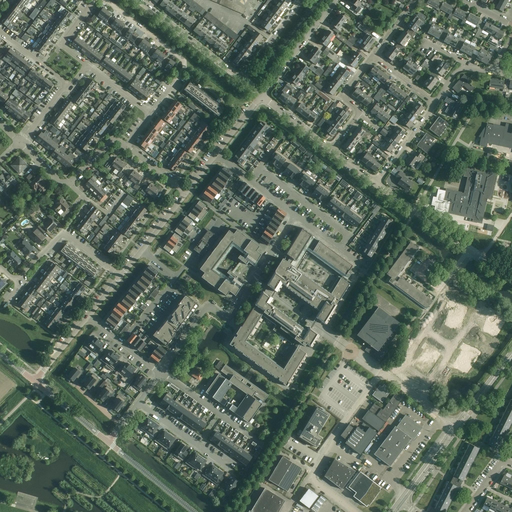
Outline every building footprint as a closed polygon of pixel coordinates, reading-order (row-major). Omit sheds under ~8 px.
[(24,0),(18,0),(17,1),(26,8),(27,9),(30,4),(24,0)] [(165,9),(170,3),(166,0),(163,0),(160,5),(165,9)] [(359,7),(361,4),(356,0),(351,0),(349,2),(354,6),(352,8),(358,13),(361,9),(359,7)] [(441,4),(442,4),(440,3),(440,2),(436,0),(428,0),(427,4),(436,9),(436,10),(439,11),(440,9),(439,9),(442,5),(441,4)] [(23,12),(26,8),(17,1),(14,5),(21,11),(23,12)] [(283,11),(286,6),(279,1),(276,6),(283,11)] [(455,10),(453,9),(454,8),(443,2),(442,4),(441,4),(442,5),(439,9),(440,9),(450,14),(447,18),(450,20),(453,15),(455,10)] [(170,13),(175,6),(170,3),(165,9),(170,13)] [(499,4),(497,8),(503,12),(505,7),(499,4)] [(19,13),(21,11),(14,5),(11,9),(21,17),(22,15),(19,13)] [(61,14),(68,19),(71,15),(64,9),(65,9),(61,6),(60,7),(60,8),(58,11),(61,14)] [(174,17),(180,10),(175,6),(170,13),(174,17)] [(279,16),(283,11),(276,6),(272,11),(279,16)] [(102,19),(107,12),(103,8),(101,11),(98,9),(90,20),(93,22),(97,17),(97,16),(98,15),(102,19)] [(468,16),(466,15),(466,13),(456,8),(455,10),(453,15),(463,20),(461,24),(464,25),(466,21),(468,16)] [(19,19),(21,17),(11,9),(8,14),(15,19),(17,17),(19,19)] [(43,10),(41,12),(42,13),(43,14),(46,16),(47,17),(48,18),(50,16),(45,11),(43,10)] [(179,21),(185,14),(180,10),(174,17),(179,21)] [(275,21),(279,16),(272,11),(268,16),(275,21)] [(108,25),(112,20),(110,18),(112,15),(107,12),(102,19),(106,22),(105,23),(108,25)] [(13,22),(15,19),(8,14),(4,18),(14,26),(15,24),(13,22)] [(65,23),(68,19),(61,14),(57,18),(65,23)] [(184,25),(190,18),(185,14),(179,21),(184,25)] [(336,20),(342,25),(346,19),(348,21),(350,19),(345,14),(343,16),(340,14),(336,20)] [(466,21),(476,26),(475,27),(478,28),(482,21),(479,20),(480,19),(470,14),(468,16),(466,21)] [(413,19),(411,22),(418,27),(420,29),(424,24),(423,24),(425,21),(424,20),(417,15),(415,17),(414,17),(413,17),(413,18),(413,19)] [(271,26),(275,21),(268,16),(264,21),(265,21),(271,26)] [(14,26),(4,18),(1,22),(8,28),(7,28),(10,31),(13,27),(15,29),(16,29),(17,28),(14,26)] [(61,28),(65,23),(57,18),(54,22),(61,28)] [(115,29),(121,22),(116,18),(114,22),(112,20),(108,25),(110,27),(111,26),(115,29)] [(190,18),(184,25),(189,28),(195,22),(190,18)] [(338,30),(342,25),(336,20),(332,25),(334,28),(333,30),(338,34),(340,32),(338,30)] [(267,31),(271,26),(265,21),(264,21),(261,25),(259,24),(257,27),(263,31),(265,29),(267,31)] [(58,32),(61,28),(54,22),(51,27),(58,32)] [(121,35),(125,30),(123,29),(125,25),(121,22),(115,29),(120,32),(119,33),(121,35)] [(407,26),(409,28),(408,31),(414,36),(416,33),(415,32),(418,27),(411,22),(409,24),(408,24),(407,25),(407,26)] [(433,36),(437,28),(438,26),(433,23),(430,22),(426,29),(429,30),(427,33),(433,36)] [(491,35),(495,27),(486,22),(484,26),(481,24),(477,30),(478,31),(474,37),(478,39),(482,30),(491,35)] [(51,27),(48,24),(45,29),(48,31),(47,31),(55,36),(58,32),(51,27)] [(198,35),(203,28),(198,24),(193,31),(198,35)] [(360,25),(358,27),(363,32),(366,34),(368,36),(369,35),(370,33),(370,32),(366,29),(365,29),(361,26),(360,25)] [(495,27),(491,35),(500,39),(504,32),(495,27)] [(203,39),(208,32),(203,28),(198,35),(203,39)] [(442,38),(446,30),(443,29),(442,30),(437,28),(433,36),(438,39),(440,36),(442,38)] [(125,30),(121,35),(124,37),(123,38),(128,41),(129,39),(134,32),(130,29),(127,32),(125,30)] [(449,44),(453,36),(450,35),(450,33),(450,32),(449,32),(446,30),(442,38),(445,39),(444,42),(449,44)] [(51,41),(55,36),(47,31),(44,35),(51,41)] [(323,36),(330,41),(334,35),(328,31),(323,36)] [(403,31),(400,36),(407,42),(409,39),(410,37),(411,38),(412,38),(413,38),(414,36),(408,31),(406,33),(403,31)] [(135,46),(139,41),(136,39),(139,36),(134,32),(129,39),(133,43),(132,44),(135,46)] [(208,42),(213,36),(208,32),(203,39),(208,42)] [(252,37),(259,43),(263,38),(256,32),(252,37)] [(347,41),(337,33),(335,36),(345,44),(347,41)] [(366,34),(362,39),(364,41),(370,46),(375,40),(369,35),(368,36),(366,34)] [(48,45),(51,41),(44,35),(41,40),(48,45)] [(347,41),(353,45),(357,40),(351,35),(347,41)] [(213,46),(218,39),(213,36),(208,42),(213,46)] [(330,41),(323,36),(319,42),(325,46),(326,46),(328,48),(332,42),(330,41)] [(403,46),(407,42),(400,36),(396,41),(398,43),(396,45),(403,50),(405,48),(403,46)] [(458,46),(462,39),(459,37),(457,36),(457,38),(453,36),(449,44),(454,47),(456,45),(458,46)] [(77,37),(72,44),(76,47),(76,48),(82,40),(81,40),(77,37)] [(218,50),(223,43),(224,41),(220,37),(218,39),(213,46),(218,50)] [(255,48),(259,43),(252,37),(248,42),(255,48)] [(142,50),(148,43),(143,39),(141,42),(139,41),(135,46),(137,47),(138,47),(142,50)] [(465,53),(469,45),(464,42),(465,40),(462,39),(458,46),(461,48),(460,50),(465,53)] [(45,49),(48,45),(41,40),(38,44),(45,49)] [(82,40),(76,48),(80,51),(86,44),(82,40)] [(364,41),(360,46),(366,51),(370,46),(364,41)] [(251,52),(255,48),(248,42),(244,47),(251,52)] [(475,55),(478,47),(480,45),(479,44),(477,47),(476,46),(476,45),(471,42),(470,43),(469,45),(465,53),(471,56),(472,53),(475,55)] [(148,56),(152,51),(150,49),(152,46),(148,43),(142,50),(147,53),(146,54),(148,56)] [(223,43),(218,50),(223,54),(228,47),(223,43)] [(41,54),(45,49),(38,44),(34,48),(41,54)] [(86,53),(90,47),(86,44),(80,51),(85,54),(86,53)] [(392,46),(388,51),(396,56),(399,52),(401,53),(403,50),(396,45),(395,47),(394,48),(392,46)] [(89,57),(94,50),(90,47),(86,53),(85,54),(89,57)] [(248,57),(251,52),(244,47),(241,52),(248,57)] [(311,53),(317,58),(322,52),(315,47),(311,53)] [(481,62),(485,54),(487,51),(481,49),(478,47),(475,55),(477,56),(476,59),(481,62)] [(4,57),(2,59),(4,60),(7,62),(9,60),(13,55),(14,52),(10,49),(5,56),(4,57)] [(156,60),(161,53),(157,49),(154,53),(152,51),(148,56),(151,58),(151,57),(156,60)] [(93,61),(99,53),(94,50),(89,57),(93,61)] [(392,61),(396,56),(388,51),(385,56),(392,61)] [(7,62),(7,63),(11,66),(13,63),(19,56),(14,52),(13,55),(9,60),(7,62)] [(244,62),(248,57),(241,52),(237,57),(244,62)] [(351,58),(358,62),(362,57),(356,52),(351,58)] [(99,53),(93,61),(98,64),(103,57),(99,53)] [(156,60),(154,62),(159,65),(161,67),(162,66),(166,61),(163,60),(166,56),(161,53),(156,60)] [(313,63),(317,58),(311,53),(307,58),(313,63)] [(485,54),(481,62),(487,65),(491,57),(485,54)] [(13,63),(11,66),(15,69),(18,66),(23,59),(19,56),(13,63)] [(106,57),(101,64),(105,68),(111,61),(106,57)] [(233,62),(231,65),(234,67),(234,66),(236,64),(240,67),(244,62),(237,57),(233,62)] [(353,68),(358,62),(351,58),(347,63),(353,68)] [(18,66),(15,69),(20,72),(27,62),(23,59),(18,66)] [(407,72),(414,63),(410,59),(403,68),(403,69),(405,71),(406,71),(407,72)] [(166,61),(162,66),(164,68),(165,67),(169,71),(175,63),(170,60),(168,63),(166,61)] [(111,61),(105,68),(109,71),(114,64),(111,61)] [(438,66),(445,72),(445,71),(449,66),(442,61),(438,66)] [(27,62),(20,72),(20,73),(24,76),(26,73),(32,66),(27,62)] [(414,63),(407,72),(410,74),(411,76),(412,75),(412,76),(419,67),(417,65),(415,62),(414,63)] [(114,64),(109,71),(113,74),(119,67),(114,64)] [(298,69),(304,74),(309,68),(302,64),(298,69)] [(339,66),(335,72),(336,72),(339,74),(345,79),(349,73),(343,69),(343,68),(340,66),(339,66)] [(374,66),(369,73),(374,77),(379,70),(374,66)] [(433,69),(431,72),(434,74),(437,77),(439,74),(441,76),(445,72),(438,66),(435,70),(434,70),(433,69)] [(119,67),(113,74),(118,78),(123,70),(119,67)] [(30,82),(37,72),(32,69),(27,76),(25,78),(30,82)] [(300,80),(304,74),(298,69),(294,75),(300,80)] [(123,70),(118,78),(122,81),(128,74),(123,70)] [(374,77),(372,78),(377,82),(379,80),(381,78),(384,74),(379,70),(374,77)] [(36,83),(41,76),(37,72),(30,82),(34,85),(36,83)] [(345,79),(339,74),(336,72),(332,77),(334,80),(341,84),(345,79)] [(427,80),(434,86),(438,81),(435,79),(437,77),(434,74),(431,72),(428,74),(430,76),(427,80)] [(128,74),(122,81),(127,84),(132,77),(128,74)] [(377,82),(376,83),(377,84),(379,85),(381,82),(384,84),(389,77),(384,74),(381,78),(379,80),(377,82)] [(474,88),(466,81),(468,78),(464,74),(452,88),(458,93),(461,90),(460,89),(463,86),(470,92),(474,88)] [(296,85),(300,80),(294,75),(290,80),(296,85)] [(40,86),(45,79),(41,76),(36,83),(40,86)] [(85,83),(93,88),(96,84),(89,78),(85,83)] [(133,92),(140,82),(136,78),(128,88),(133,92)] [(44,89),(49,82),(45,79),(40,86),(44,89)] [(330,85),(336,90),(337,90),(341,84),(334,80),(330,85)] [(427,80),(423,85),(430,91),(434,86),(427,80)] [(491,80),(490,87),(503,89),(503,92),(503,94),(506,95),(506,92),(507,85),(504,84),(504,82),(491,80)] [(49,82),(44,89),(49,92),(54,85),(49,82)] [(137,95),(142,88),(140,86),(142,83),(140,82),(133,92),(137,95)] [(190,82),(184,90),(187,93),(193,85),(190,82)] [(82,87),(89,93),(90,92),(93,88),(85,83),(82,87)] [(287,83),(285,87),(289,91),(292,93),(295,89),(292,87),(287,83)] [(328,83),(324,89),(326,90),(332,95),(336,90),(330,85),(328,83)] [(392,83),(387,90),(392,94),(397,87),(392,83)] [(193,85),(187,93),(190,95),(196,87),(193,85)] [(357,99),(362,92),(357,88),(355,86),(354,88),(356,90),(352,95),(357,99)] [(79,91),(86,97),(89,93),(82,87),(79,91)] [(141,98),(149,88),(147,87),(145,90),(142,88),(137,95),(141,98)] [(196,87),(190,95),(193,97),(199,89),(196,87)] [(397,87),(392,94),(397,98),(402,91),(397,87)] [(149,88),(141,98),(146,102),(151,95),(152,96),(154,92),(149,88)] [(199,89),(193,97),(196,99),(202,91),(199,89)] [(76,95),(76,96),(78,97),(83,101),(86,97),(79,91),(79,92),(76,95)] [(198,101),(204,93),(202,91),(196,99),(198,101)] [(402,91),(397,98),(402,102),(407,95),(402,91)] [(285,103),(290,96),(286,94),(284,92),(279,98),(285,103)] [(358,97),(357,99),(362,103),(366,96),(367,96),(362,92),(358,97)] [(201,103),(207,95),(204,93),(198,101),(201,103)] [(4,94),(0,98),(0,101),(3,104),(8,97),(4,94)] [(204,106),(210,98),(207,95),(201,103),(204,106)] [(76,96),(72,100),(75,102),(79,106),(83,101),(78,97),(76,96)] [(290,96),(285,103),(291,107),(296,101),(290,96)] [(325,96),(323,98),(327,102),(325,105),(328,107),(333,102),(332,101),(330,99),(325,96)] [(366,96),(362,103),(367,106),(372,100),(372,99),(370,97),(369,98),(367,96),(366,96)] [(7,110),(14,102),(10,98),(3,107),(7,110)] [(207,108),(213,100),(210,98),(204,106),(207,108)] [(445,100),(444,101),(449,104),(444,112),(445,112),(455,118),(462,107),(449,99),(446,98),(445,100)] [(63,104),(71,109),(74,110),(76,107),(74,106),(74,105),(67,99),(63,104)] [(14,102),(7,110),(12,114),(18,105),(16,103),(17,101),(15,100),(14,102)] [(171,104),(171,105),(178,111),(182,113),(183,113),(184,112),(180,109),(182,106),(175,100),(171,104)] [(210,110),(216,102),(213,100),(207,108),(210,110)] [(119,101),(115,106),(122,111),(125,107),(119,101)] [(212,112),(219,104),(216,102),(210,110),(212,112)] [(417,103),(413,108),(420,113),(424,108),(423,108),(422,107),(423,105),(419,102),(417,103)] [(67,114),(71,109),(63,104),(60,108),(67,114)] [(122,111),(115,106),(113,104),(109,108),(119,116),(122,111)] [(219,104),(212,112),(216,115),(222,106),(221,106),(219,104)] [(301,114),(306,108),(301,104),(296,110),(301,114)] [(16,117),(23,108),(18,105),(12,114),(16,117)] [(171,105),(168,109),(172,112),(176,115),(177,112),(181,115),(182,113),(178,111),(171,105)] [(375,105),(370,112),(375,116),(380,109),(375,105)] [(222,106),(216,115),(218,117),(225,109),(222,106)] [(20,120),(27,111),(23,108),(16,117),(20,120)] [(60,108),(57,112),(64,118),(64,117),(66,119),(69,116),(67,114),(60,108)] [(106,112),(106,113),(108,115),(115,120),(116,120),(119,116),(109,108),(106,112)] [(307,118),(312,112),(306,108),(301,114),(307,118)] [(338,115),(345,120),(349,114),(346,112),(344,111),(341,108),(336,114),(339,115),(338,115)] [(416,118),(420,113),(413,108),(410,113),(416,118)] [(165,113),(165,114),(172,119),(176,122),(177,120),(173,117),(174,117),(176,115),(172,112),(168,109),(165,113)] [(380,109),(375,116),(380,120),(385,113),(380,109)] [(312,112),(307,118),(312,123),(317,117),(317,116),(318,115),(319,114),(317,112),(314,110),(313,111),(312,111),(312,112)] [(27,111),(20,120),(25,124),(31,115),(27,111)] [(77,121),(78,122),(80,120),(86,112),(84,111),(82,114),(77,121)] [(63,120),(64,118),(57,112),(54,117),(61,122),(63,124),(65,122),(63,120)] [(103,117),(105,119),(110,123),(112,124),(115,120),(108,115),(106,113),(103,117)] [(385,113),(380,120),(385,123),(390,117),(385,113)] [(412,123),(416,118),(410,113),(406,118),(412,123)] [(165,114),(161,118),(169,124),(171,121),(175,123),(176,122),(172,119),(165,114)] [(332,119),(334,121),(340,126),(345,120),(338,115),(336,118),(334,116),(332,119)] [(54,117),(50,121),(57,127),(58,126),(59,126),(60,127),(63,125),(60,123),(61,122),(54,117)] [(100,121),(100,122),(107,127),(110,123),(105,119),(103,117),(100,121)] [(436,120),(429,129),(438,136),(442,130),(444,131),(446,128),(444,126),(442,125),(445,121),(440,117),(437,121),(436,120)] [(158,125),(166,131),(167,129),(165,127),(167,124),(158,118),(155,122),(158,125)] [(409,128),(412,123),(406,118),(402,123),(409,128)] [(336,131),(340,126),(334,121),(330,126),(336,131)] [(97,126),(104,131),(107,127),(100,122),(97,126)] [(165,132),(166,131),(158,125),(155,122),(152,126),(159,132),(160,133),(162,130),(165,132)] [(196,123),(207,132),(210,128),(203,122),(201,124),(197,122),(196,123)] [(267,125),(266,126),(261,122),(258,126),(265,132),(267,134),(270,129),(268,128),(269,127),(267,125)] [(204,136),(207,132),(196,123),(194,125),(198,128),(196,131),(204,136)] [(485,128),(479,137),(481,138),(479,146),(487,147),(487,143),(511,148),(511,124),(506,123),(505,127),(494,124),(494,125),(487,124),(486,128),(485,128)] [(93,130),(98,134),(100,135),(104,131),(97,126),(93,130)] [(148,131),(159,139),(161,140),(162,139),(161,138),(157,135),(159,132),(152,126),(148,131)] [(258,126),(255,130),(262,136),(265,132),(258,126)] [(332,136),(336,131),(330,126),(326,132),(324,135),(327,138),(330,135),(332,136)] [(358,127),(354,132),(358,135),(361,137),(362,138),(363,139),(366,136),(367,136),(368,134),(370,132),(362,126),(360,129),(358,127)] [(93,130),(92,128),(88,133),(95,138),(98,134),(93,130)] [(395,133),(401,138),(405,133),(399,128),(395,133)] [(204,136),(196,131),(194,133),(190,130),(189,132),(200,141),(204,136)] [(260,139),(262,136),(255,130),(251,134),(259,140),(260,139)] [(41,132),(36,140),(40,143),(46,136),(48,132),(46,131),(43,134),(41,132)] [(86,131),(82,135),(92,143),(95,138),(88,133),(86,131)] [(148,131),(145,135),(148,138),(152,141),(155,142),(157,140),(158,141),(159,139),(148,131)] [(46,136),(40,143),(44,147),(48,142),(50,139),(48,138),(51,134),(49,133),(48,132),(46,136)] [(197,145),(200,141),(189,132),(188,134),(191,137),(190,139),(197,145)] [(354,132),(351,137),(352,138),(357,142),(358,143),(360,140),(361,141),(363,139),(362,138),(361,137),(358,135),(354,132)] [(395,133),(391,138),(397,143),(401,138),(395,133)] [(256,144),(259,140),(251,134),(248,138),(256,144)] [(424,136),(417,146),(425,153),(430,146),(431,147),(433,144),(432,143),(430,141),(432,138),(427,134),(425,137),(424,136)] [(82,135),(79,139),(79,140),(81,141),(82,141),(89,147),(92,143),(82,135)] [(150,143),(152,141),(148,138),(145,135),(142,139),(145,142),(153,148),(154,146),(150,143)] [(48,142),(44,147),(49,150),(57,139),(55,137),(52,141),(50,139),(48,142)] [(182,137),(180,139),(183,141),(194,149),(197,145),(190,139),(188,142),(182,137)] [(353,147),(357,142),(351,137),(347,142),(353,147)] [(248,138),(245,142),(255,150),(256,151),(259,147),(256,144),(248,138)] [(394,148),(397,143),(391,138),(387,143),(394,148)] [(57,139),(49,150),(53,153),(57,148),(58,146),(59,146),(57,144),(59,141),(57,139)] [(152,150),(153,148),(145,142),(142,139),(138,144),(146,150),(148,147),(152,150)] [(89,147),(82,141),(81,141),(79,140),(75,144),(78,147),(79,146),(85,151),(89,147)] [(190,154),(194,149),(183,141),(181,142),(183,144),(181,146),(190,154)] [(252,154),(255,150),(245,142),(242,147),(252,154)] [(349,152),(353,147),(347,142),(343,147),(349,152)] [(390,153),(394,148),(387,143),(383,148),(390,153)] [(53,153),(51,155),(55,158),(61,151),(64,148),(62,146),(59,149),(57,148),(53,153)] [(252,154),(242,147),(239,151),(247,156),(250,152),(252,154)] [(61,151),(55,158),(60,162),(66,154),(64,153),(67,150),(64,148),(61,151)] [(173,150),(184,158),(187,154),(180,148),(178,151),(174,148),(173,150)] [(180,163),(184,158),(173,150),(171,151),(174,153),(172,156),(173,157),(180,163)] [(273,159),(270,163),(274,166),(283,155),(276,150),(271,157),(273,159)] [(239,151),(236,154),(244,160),(247,156),(239,151)] [(64,165),(73,154),(70,152),(67,156),(66,154),(60,162),(64,165)] [(366,154),(361,161),(366,164),(371,158),(372,156),(368,152),(366,154)] [(424,157),(417,152),(414,156),(412,155),(406,163),(414,169),(415,168),(417,169),(419,165),(418,164),(420,162),(421,162),(424,157)] [(73,154),(64,165),(69,169),(74,161),(72,160),(75,156),(73,154)] [(236,155),(233,159),(238,163),(238,164),(240,165),(242,166),(246,162),(244,160),(236,154),(236,155)] [(283,155),(274,166),(279,169),(282,165),(284,167),(289,160),(283,155)] [(180,163),(173,157),(171,159),(167,156),(166,158),(177,167),(180,163)] [(20,174),(28,166),(19,157),(11,166),(20,174)] [(115,169),(121,161),(116,158),(112,163),(109,161),(105,166),(108,169),(111,166),(115,169)] [(174,171),(177,167),(166,158),(165,160),(168,163),(166,166),(174,171)] [(371,158),(366,164),(368,166),(371,168),(376,162),(371,158)] [(286,169),(283,173),(287,176),(296,165),(289,160),(284,167),(286,169)] [(113,172),(116,175),(116,174),(118,171),(120,173),(118,176),(120,178),(124,173),(122,171),(126,165),(121,161),(121,162),(115,169),(113,172)] [(321,162),(318,166),(324,170),(327,167),(321,162)] [(376,162),(371,168),(376,172),(381,166),(376,162)] [(296,165),(287,176),(291,180),(295,175),(297,177),(302,170),(296,165)] [(228,179),(232,174),(224,167),(220,172),(228,179)] [(431,203),(431,205),(435,206),(434,211),(435,211),(442,212),(447,213),(447,214),(447,213),(470,218),(470,219),(471,219),(471,218),(473,219),(472,222),(481,224),(481,223),(482,218),(483,218),(483,217),(482,217),(486,202),(485,201),(486,199),(491,200),(491,199),(492,193),(492,192),(493,186),(494,186),(494,185),(495,179),(496,172),(497,172),(494,171),(488,170),(487,173),(465,168),(463,176),(467,177),(465,187),(463,193),(461,193),(461,192),(461,193),(446,189),(445,189),(445,191),(443,191),(438,190),(436,198),(433,197),(432,200),(431,203)] [(132,182),(138,174),(133,171),(129,176),(127,175),(122,181),(125,182),(127,183),(129,180),(132,182)] [(301,186),(310,176),(303,171),(298,178),(300,179),(297,183),(301,186)] [(29,180),(35,174),(32,172),(26,178),(29,180)] [(225,183),(228,179),(220,172),(216,177),(226,184),(225,183)] [(408,191),(413,184),(404,177),(405,175),(400,172),(395,178),(400,181),(398,184),(408,191)] [(14,179),(9,174),(7,177),(6,179),(2,175),(0,177),(0,184),(5,189),(10,184),(10,183),(14,179)] [(138,174),(132,182),(135,184),(133,187),(137,191),(141,186),(139,184),(143,178),(138,174)] [(48,190),(42,184),(44,182),(38,176),(30,184),(36,190),(37,189),(43,195),(48,190)] [(89,181),(84,185),(88,189),(95,182),(92,178),(91,178),(89,176),(87,179),(89,181)] [(310,176),(301,186),(302,187),(302,188),(305,190),(309,186),(311,188),(315,183),(316,181),(310,176)] [(222,189),(226,184),(216,177),(216,178),(217,178),(214,182),(222,189)] [(92,193),(99,185),(95,182),(88,189),(92,193)] [(219,194),(222,189),(214,182),(210,187),(209,186),(219,194)] [(242,194),(248,186),(244,183),(238,190),(242,193),(242,194)] [(314,190),(311,194),(315,197),(316,197),(322,189),(324,186),(320,183),(318,185),(316,184),(312,189),(314,190)] [(143,188),(140,193),(142,194),(144,196),(146,193),(149,195),(155,187),(150,184),(147,188),(145,190),(143,188)] [(96,197),(103,189),(99,185),(92,193),(96,197)] [(218,194),(219,194),(209,186),(205,191),(214,198),(217,193),(218,194)] [(248,187),(248,186),(242,194),(246,197),(252,189),(251,189),(248,187)] [(322,189),(316,197),(320,201),(322,198),(323,197),(325,199),(329,194),(331,191),(324,186),(322,189)] [(155,187),(149,195),(154,199),(152,202),(154,204),(158,199),(155,197),(160,191),(155,187)] [(103,189),(96,197),(100,201),(107,193),(108,191),(105,188),(103,189)] [(250,200),(256,192),(252,189),(246,197),(247,197),(250,199),(250,200)] [(210,203),(214,198),(205,191),(201,196),(202,197),(205,199),(206,200),(210,203)] [(256,193),(256,192),(250,200),(254,203),(260,195),(260,196),(256,193)] [(259,206),(265,198),(260,195),(254,203),(254,204),(255,203),(259,206)] [(331,200),(327,206),(331,209),(336,201),(337,201),(338,199),(334,196),(332,198),(330,200),(331,200)] [(63,218),(70,211),(67,208),(69,207),(66,204),(62,199),(56,204),(57,205),(53,208),(61,215),(63,218)] [(336,201),(331,209),(335,212),(341,204),(342,202),(338,199),(337,201),(336,201)] [(203,209),(205,206),(199,201),(193,208),(204,217),(207,212),(203,209)] [(341,204),(335,212),(339,215),(345,207),(346,205),(342,202),(341,204)] [(139,205),(136,209),(145,216),(146,214),(145,213),(147,211),(139,205)] [(345,207),(339,215),(343,218),(349,210),(350,208),(346,205),(345,207)] [(89,210),(97,217),(101,212),(92,206),(89,210)] [(201,221),(204,217),(193,208),(188,216),(194,221),(197,218),(201,221)] [(349,210),(343,218),(347,221),(353,213),(354,211),(350,208),(349,210)] [(143,218),(145,216),(136,209),(133,214),(140,219),(141,217),(143,218)] [(283,219),(286,215),(278,209),(275,213),(283,219)] [(94,221),(97,217),(89,210),(86,215),(94,221)] [(353,213),(347,221),(351,224),(357,217),(357,216),(358,214),(354,211),(353,213)] [(280,223),(283,219),(275,213),(272,217),(281,224),(281,223),(280,223)] [(49,233),(57,225),(53,221),(55,219),(50,214),(48,217),(50,219),(43,227),(49,233)] [(133,214),(129,218),(138,225),(140,223),(138,222),(140,219),(133,214)] [(357,217),(351,224),(355,227),(359,222),(360,223),(361,220),(363,218),(358,214),(357,216),(357,217)] [(91,225),(94,221),(86,215),(82,219),(91,225)] [(190,224),(192,221),(186,216),(180,224),(191,232),(194,228),(190,224)] [(384,217),(381,216),(379,221),(381,222),(389,227),(392,222),(386,219),(387,218),(384,217)] [(278,227),(281,224),(272,217),(273,218),(270,222),(278,228),(278,227)] [(136,227),(138,225),(129,218),(126,222),(129,225),(134,228),(135,226),(136,227)] [(87,230),(91,225),(82,219),(79,223),(87,230)] [(132,230),(134,228),(129,225),(126,222),(123,227),(131,234),(133,231),(132,230)] [(275,232),(278,228),(270,222),(269,222),(270,222),(267,226),(275,232)] [(381,222),(378,226),(386,231),(389,227),(381,222)] [(84,234),(87,230),(79,223),(76,227),(84,234)] [(187,236),(191,232),(180,224),(174,231),(181,236),(183,233),(187,236)] [(38,244),(44,238),(41,235),(45,232),(39,226),(36,228),(37,229),(30,236),(38,244)] [(272,236),(275,232),(267,226),(267,227),(264,230),(273,237),(272,236)] [(384,236),(386,231),(378,226),(376,231),(384,236)] [(130,235),(131,234),(123,227),(120,231),(127,237),(129,235),(130,235)] [(312,323),(314,325),(317,319),(320,321),(324,325),(337,305),(336,305),(338,301),(339,301),(349,284),(346,282),(338,276),(328,293),(297,270),(316,240),(311,236),(312,235),(301,228),(285,254),(287,255),(284,260),(282,259),(266,285),(271,288),(271,289),(274,291),(272,294),(273,295),(275,292),(276,293),(281,284),(319,312),(315,318),(312,323)] [(209,249),(213,252),(215,250),(211,247),(218,237),(211,232),(209,230),(201,240),(193,250),(195,252),(203,257),(209,249)] [(259,247),(237,230),(236,230),(233,234),(228,231),(199,270),(204,273),(201,278),(226,296),(229,292),(235,296),(242,285),(235,279),(237,277),(231,273),(229,270),(226,273),(231,277),(234,279),(230,284),(212,270),(218,262),(220,264),(229,252),(227,250),(232,243),(248,255),(245,259),(239,256),(237,258),(240,261),(246,265),(248,262),(254,267),(261,255),(256,251),(259,247)] [(270,241),(273,237),(264,230),(264,231),(265,231),(262,235),(270,241)] [(113,236),(121,242),(123,240),(122,239),(124,237),(116,231),(113,236)] [(381,240),(384,236),(376,231),(373,235),(381,240)] [(178,241),(181,238),(174,233),(169,241),(179,249),(183,245),(178,241)] [(267,245),(270,241),(262,235),(261,235),(262,235),(259,239),(267,245)] [(373,235),(370,239),(378,244),(381,240),(373,235)] [(120,244),(121,242),(113,236),(110,240),(117,246),(118,243),(120,244)] [(27,255),(33,249),(28,244),(30,242),(25,237),(23,240),(24,241),(19,246),(27,255)] [(376,249),(378,244),(370,239),(368,238),(365,243),(368,244),(376,249)] [(115,248),(117,246),(110,240),(106,244),(115,251),(116,249),(115,248)] [(176,253),(179,249),(169,241),(163,248),(169,253),(172,250),(176,253)] [(319,256),(326,246),(321,242),(319,241),(312,251),(319,256)] [(408,244),(406,247),(415,254),(419,249),(411,243),(409,245),(408,244)] [(63,253),(69,245),(66,244),(65,245),(60,251),(63,253)] [(113,253),(115,251),(106,244),(103,249),(110,254),(112,252),(113,253)] [(365,248),(373,253),(376,249),(368,244),(365,248)] [(69,245),(63,253),(65,255),(66,255),(71,247),(69,245)] [(326,261),(332,250),(326,246),(319,256),(326,261)] [(71,247),(66,255),(68,257),(74,249),(71,247)] [(370,258),(373,253),(365,248),(363,247),(360,251),(361,252),(362,253),(364,255),(365,254),(370,258)] [(406,247),(402,253),(411,259),(415,254),(406,247)] [(74,249),(68,257),(70,258),(70,259),(76,251),(74,249)] [(332,266),(339,255),(332,250),(326,261),(332,266)] [(76,251),(70,259),(72,260),(78,252),(76,251)] [(15,267),(21,261),(13,252),(7,258),(5,260),(9,264),(11,262),(15,267)] [(402,253),(398,258),(407,265),(411,259),(402,253)] [(339,271),(346,260),(339,255),(332,266),(339,271)] [(84,257),(78,265),(80,266),(86,259),(84,257)] [(398,258),(394,263),(403,270),(407,265),(398,258)] [(82,268),(88,260),(86,259),(80,266),(82,268)] [(346,260),(339,271),(344,275),(348,278),(351,273),(349,271),(352,265),(346,260)] [(49,267),(57,273),(60,269),(52,262),(49,267)] [(90,262),(84,270),(86,271),(92,264),(90,262)] [(394,263),(390,269),(399,275),(402,272),(403,270),(394,263)] [(92,264),(86,271),(88,273),(89,273),(94,265),(92,264)] [(94,265),(89,273),(91,275),(97,267),(94,265)] [(154,278),(158,273),(149,266),(145,271),(154,278)] [(49,267),(45,271),(53,277),(57,273),(49,267)] [(99,268),(93,276),(95,278),(101,270),(99,268)] [(389,273),(387,275),(389,276),(395,281),(399,275),(390,269),(388,272),(389,273)] [(45,271),(42,275),(50,282),(53,277),(45,271)] [(145,271),(142,275),(143,276),(150,282),(154,278),(145,271)] [(42,275),(39,280),(47,286),(50,282),(42,275)] [(142,276),(139,281),(147,288),(151,283),(150,282),(143,276),(142,276)] [(389,276),(385,281),(391,285),(391,284),(394,286),(397,282),(395,281),(389,276)] [(397,282),(394,286),(399,290),(406,281),(403,279),(402,280),(400,278),(397,282)] [(39,280),(36,284),(44,290),(47,286),(39,280)] [(135,285),(135,286),(142,292),(143,293),(143,292),(147,288),(139,281),(135,285)] [(406,281),(399,290),(405,294),(411,285),(406,281)] [(75,287),(83,293),(87,289),(78,283),(75,287)] [(32,288),(38,293),(40,294),(44,290),(36,284),(32,288)] [(130,289),(139,296),(142,292),(135,286),(134,285),(130,289)] [(410,298),(416,289),(411,285),(405,294),(410,298)] [(32,288),(30,286),(27,291),(35,297),(38,293),(32,288)] [(80,298),(83,293),(75,287),(72,291),(80,298)] [(130,289),(126,294),(127,295),(135,301),(139,296),(130,289)] [(415,302),(421,293),(416,289),(410,298),(415,302)] [(27,291),(24,295),(32,301),(35,297),(27,291)] [(77,302),(80,298),(72,291),(68,296),(77,302)] [(273,295),(272,294),(270,297),(267,295),(262,292),(254,305),(255,306),(254,309),(252,308),(236,334),(237,335),(246,341),(250,335),(254,329),(255,327),(258,322),(259,321),(262,316),(264,317),(266,318),(273,323),(274,324),(275,325),(273,330),(290,343),(291,343),(293,338),(295,339),(295,340),(296,341),(299,343),(298,345),(300,347),(301,345),(304,347),(306,345),(310,348),(318,334),(311,329),(314,325),(312,323),(309,328),(309,327),(307,331),(270,304),(273,299),(272,298),(273,295)] [(421,293),(415,302),(420,305),(427,297),(421,293)] [(29,306),(32,301),(24,295),(20,299),(29,306)] [(127,295),(123,299),(132,306),(136,302),(135,301),(127,295)] [(73,306),(77,302),(68,296),(65,300),(73,306)] [(188,298),(188,299),(185,296),(183,299),(182,299),(179,304),(177,306),(175,309),(174,309),(172,312),(170,315),(169,315),(167,317),(167,318),(165,320),(165,321),(163,323),(162,324),(160,326),(160,327),(158,329),(157,329),(158,329),(153,336),(155,338),(156,338),(161,342),(166,346),(169,343),(171,340),(171,339),(173,337),(173,336),(176,333),(175,333),(178,330),(177,330),(180,327),(182,324),(184,321),(186,318),(188,315),(188,314),(190,312),(191,311),(193,308),(193,307),(195,305),(192,302),(188,298)] [(427,297),(420,305),(426,310),(432,302),(429,300),(430,299),(427,297)] [(25,310),(29,306),(20,299),(17,304),(25,310)] [(120,304),(119,304),(127,310),(128,311),(132,306),(123,299),(120,304)] [(70,310),(73,306),(65,300),(62,304),(70,310)] [(449,309),(444,326),(460,331),(468,307),(451,302),(447,301),(445,308),(449,309)] [(67,315),(70,310),(62,304),(60,307),(59,306),(58,306),(57,307),(59,308),(65,313),(67,315)] [(118,304),(115,308),(119,311),(123,315),(127,310),(119,304),(118,304)] [(59,308),(57,307),(55,305),(53,307),(55,309),(53,311),(61,318),(65,313),(59,308)] [(375,305),(356,330),(359,332),(357,335),(369,345),(364,350),(371,355),(370,356),(378,363),(388,350),(386,348),(403,326),(375,305)] [(115,308),(111,312),(112,313),(120,319),(123,315),(119,311),(115,308)] [(488,317),(479,332),(495,341),(507,319),(492,310),(489,308),(485,315),(488,317)] [(58,322),(61,318),(53,311),(50,315),(58,322)] [(112,314),(108,318),(117,325),(121,320),(120,319),(112,313),(112,314)] [(55,326),(58,322),(50,315),(47,320),(55,326)] [(113,330),(117,325),(108,318),(104,323),(107,325),(113,330)] [(52,330),(55,326),(47,320),(43,324),(52,330)] [(137,336),(137,337),(133,334),(127,341),(131,345),(138,336),(137,336)] [(252,346),(246,341),(237,335),(236,338),(234,337),(229,345),(232,347),(232,346),(234,347),(233,348),(286,387),(306,354),(299,348),(300,347),(298,345),(297,347),(296,346),(296,347),(286,363),(283,368),(278,364),(276,364),(272,360),(270,359),(265,356),(264,355),(259,351),(258,350),(253,347),(252,346)] [(135,348),(142,340),(138,336),(131,345),(132,344),(135,347),(135,348)] [(86,344),(84,347),(91,352),(92,350),(99,341),(95,337),(93,340),(91,339),(86,344)] [(142,340),(135,348),(139,351),(146,344),(142,340)] [(92,350),(91,352),(97,356),(98,357),(99,355),(104,349),(101,347),(104,344),(99,341),(92,350)] [(462,351),(451,367),(466,376),(482,353),(466,343),(464,341),(459,349),(462,351)] [(423,351),(412,365),(427,375),(442,355),(428,344),(425,342),(420,348),(423,351)] [(155,350),(162,356),(163,356),(166,352),(159,346),(155,350)] [(106,352),(100,359),(102,361),(106,364),(106,365),(108,363),(115,354),(111,350),(108,354),(106,352)] [(152,354),(151,354),(152,354),(159,360),(162,356),(155,350),(152,354)] [(106,365),(105,366),(109,370),(112,372),(113,370),(114,371),(120,364),(118,363),(119,363),(117,361),(120,357),(115,354),(108,363),(106,365)] [(152,354),(149,358),(156,365),(160,361),(159,360),(152,354)] [(120,364),(114,371),(115,372),(116,372),(115,373),(117,375),(118,374),(122,377),(124,375),(131,366),(127,363),(125,366),(123,364),(121,365),(120,364)] [(247,382),(245,381),(243,380),(241,382),(240,381),(243,377),(226,365),(225,365),(224,366),(220,371),(231,378),(229,381),(218,374),(216,378),(209,388),(208,388),(205,392),(211,397),(212,395),(213,396),(212,397),(219,402),(224,406),(225,404),(227,405),(226,406),(227,407),(228,408),(229,406),(230,407),(229,409),(233,412),(234,413),(242,418),(243,417),(244,417),(243,419),(248,423),(252,419),(259,408),(262,404),(252,397),(254,395),(264,402),(267,397),(268,395),(267,394),(252,384),(249,388),(245,385),(247,382)] [(122,377),(121,379),(125,382),(127,383),(128,384),(135,376),(132,374),(136,369),(131,366),(124,375),(122,377)] [(74,368),(68,376),(73,380),(76,377),(79,379),(82,374),(74,368)] [(199,379),(203,373),(197,369),(193,375),(199,379)] [(91,376),(84,384),(89,389),(93,385),(94,387),(100,380),(93,374),(91,376)] [(134,384),(133,386),(140,392),(142,389),(147,384),(145,382),(148,379),(141,374),(139,377),(139,376),(135,380),(136,380),(134,383),(134,384)] [(391,390),(384,385),(382,387),(380,385),(372,395),(382,403),(391,390)] [(105,388),(98,397),(103,401),(105,398),(107,400),(112,394),(113,392),(114,392),(107,386),(105,389),(105,388)] [(163,399),(160,403),(164,406),(170,398),(171,397),(167,394),(166,395),(165,396),(164,395),(162,398),(163,399)] [(377,415),(376,415),(377,416),(385,422),(402,399),(395,394),(383,410),(381,409),(380,411),(378,413),(377,415)] [(114,403),(111,407),(117,412),(118,412),(120,410),(119,409),(124,403),(123,403),(125,401),(118,395),(113,402),(114,403)] [(170,398),(164,406),(169,410),(175,401),(170,398)] [(175,401),(169,410),(173,413),(179,405),(180,403),(176,400),(175,401)] [(179,405),(173,413),(178,416),(183,408),(185,406),(180,403),(179,405)] [(374,404),(369,411),(376,416),(385,423),(385,422),(377,416),(376,415),(377,415),(378,413),(380,411),(381,409),(374,404)] [(183,408),(178,416),(182,419),(188,411),(189,410),(185,406),(183,408)] [(317,408),(299,437),(315,447),(321,438),(317,436),(316,435),(328,415),(317,408)] [(378,431),(385,423),(376,416),(369,411),(368,410),(362,419),(378,431)] [(188,411),(182,419),(187,422),(192,414),(188,411)] [(192,414),(187,422),(191,425),(197,417),(198,416),(193,413),(192,414)] [(510,423),(511,419),(511,416),(505,413),(502,419),(510,423)] [(422,428),(405,415),(396,427),(395,426),(374,454),(390,467),(408,443),(409,444),(412,440),(413,441),(415,441),(415,439),(417,438),(416,437),(415,436),(422,428)] [(197,417),(191,425),(195,428),(201,420),(197,417)] [(143,421),(139,426),(141,428),(140,429),(146,433),(146,432),(154,421),(153,420),(150,418),(149,419),(148,418),(145,422),(143,421)] [(195,428),(195,429),(199,432),(203,426),(205,427),(207,424),(206,423),(207,422),(202,419),(201,420),(195,428)] [(507,429),(510,423),(502,419),(499,425),(507,429)] [(154,421),(146,432),(152,436),(154,437),(158,432),(156,430),(159,426),(157,424),(157,423),(154,421)] [(349,425),(341,436),(344,438),(344,439),(343,440),(342,441),(343,442),(361,455),(362,452),(377,433),(370,427),(365,433),(357,427),(355,430),(349,425)] [(504,436),(507,429),(499,425),(495,432),(504,436)] [(159,434),(154,441),(156,442),(162,446),(163,444),(170,435),(171,434),(170,433),(167,431),(167,432),(164,431),(161,435),(159,434)] [(216,432),(211,440),(215,443),(221,435),(216,432)] [(500,442),(504,436),(495,432),(492,438),(500,442)] [(221,435),(215,443),(219,446),(225,438),(226,436),(222,433),(221,435)] [(163,444),(162,446),(167,450),(169,452),(175,445),(172,443),(176,438),(173,437),(174,436),(171,434),(170,435),(163,444)] [(225,438),(219,446),(224,449),(229,441),(230,441),(231,439),(226,436),(225,438)] [(497,449),(500,442),(492,438),(489,445),(497,449)] [(229,441),(224,449),(228,452),(234,444),(230,441),(229,441)] [(234,444),(228,452),(233,455),(238,447),(240,446),(235,442),(234,444)] [(175,452),(173,455),(178,458),(182,461),(188,453),(185,451),(188,447),(185,446),(186,445),(183,443),(183,444),(181,443),(175,452)] [(467,450),(476,454),(479,448),(470,444),(467,450)] [(238,447),(233,455),(237,459),(243,451),(238,447)] [(243,451),(237,459),(242,462),(247,454),(249,452),(244,449),(243,451)] [(472,460),(476,454),(467,450),(464,456),(472,460)] [(247,454),(242,462),(246,465),(252,457),(253,455),(249,452),(247,454)] [(190,456),(185,463),(187,464),(193,468),(194,466),(201,457),(201,456),(197,453),(197,454),(195,453),(192,457),(190,456)] [(194,466),(193,468),(198,472),(199,471),(202,473),(206,467),(203,465),(207,461),(204,459),(205,458),(201,456),(201,457),(194,466)] [(469,467),(472,460),(464,456),(461,463),(469,467)] [(287,492),(301,469),(282,457),(268,481),(287,492)] [(341,490),(355,471),(335,459),(334,459),(328,469),(324,477),(341,490)] [(466,473),(469,467),(461,463),(458,469),(466,473)] [(203,473),(202,475),(210,480),(211,479),(218,469),(219,468),(217,467),(215,465),(214,466),(212,465),(210,468),(208,466),(203,473)] [(211,479),(210,480),(217,486),(219,484),(224,477),(222,476),(224,473),(222,472),(222,471),(219,468),(218,469),(211,479)] [(454,476),(455,476),(462,480),(463,480),(466,473),(458,469),(454,476)] [(377,485),(358,471),(357,472),(346,488),(345,487),(345,488),(354,494),(353,496),(353,497),(360,504),(361,502),(365,506),(366,507),(368,505),(369,505),(380,490),(379,490),(381,488),(377,485)] [(506,486),(510,478),(505,475),(504,477),(501,482),(501,483),(506,486)] [(449,482),(457,487),(460,488),(464,480),(463,480),(462,480),(455,476),(455,477),(454,477),(453,479),(451,478),(449,482)] [(228,478),(223,486),(225,488),(225,489),(230,493),(232,491),(239,482),(238,482),(238,481),(235,478),(234,479),(232,478),(230,480),(228,478)] [(449,482),(446,489),(454,493),(457,487),(449,482)] [(278,511),(285,501),(264,488),(251,511),(249,511),(248,511),(278,511)] [(451,499),(454,493),(446,489),(442,495),(451,499)] [(308,490),(299,501),(309,508),(318,496),(313,492),(312,493),(308,490)] [(442,495),(439,501),(448,505),(451,499),(442,495)] [(490,508),(494,500),(488,497),(484,505),(490,508)] [(495,511),(499,503),(494,500),(490,508),(495,511)] [(444,511),(448,505),(439,501),(436,508),(444,511)] [(497,511),(501,511),(505,506),(499,503),(495,511),(497,511)]
